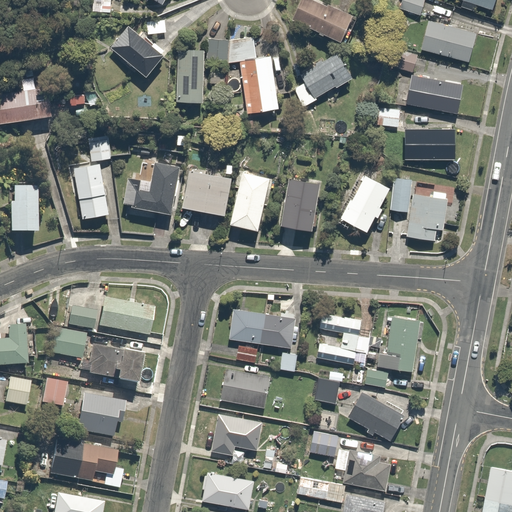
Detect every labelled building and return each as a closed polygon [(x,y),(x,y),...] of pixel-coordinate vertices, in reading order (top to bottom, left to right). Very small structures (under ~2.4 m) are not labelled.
[(111,0),(93,0),(93,11),(112,11),(111,0)] [(337,40),(348,14),(315,0),(297,0),(289,19),(337,40)] [(421,0),(400,0),(398,8),(418,14),(421,0)] [(462,0),(493,10),(496,0),(462,0)] [(163,20),(145,20),(145,33),(163,32),(163,20)] [(468,63),(476,34),(427,21),(420,50),(468,63)] [(145,76),(163,54),(127,26),(110,47),(145,76)] [(280,111),(274,53),(257,54),(255,34),(229,37),(231,59),(241,57),(247,114),(280,111)] [(227,38),(208,37),(207,58),(226,59),(227,38)] [(416,53),(395,47),(390,66),(411,72),(416,53)] [(201,102),(203,50),(178,49),(176,101),(201,102)] [(351,80),(336,52),(298,72),(304,83),(294,88),(303,105),(351,80)] [(104,53),(94,54),(96,66),(106,65),(104,53)] [(456,113),(462,83),(410,73),(403,102),(456,113)] [(0,124),(50,117),(45,87),(0,94),(0,124)] [(86,93),(72,93),(72,100),(68,101),(68,109),(87,108),(86,93)] [(397,108),(380,106),(380,103),(372,101),(372,105),(369,129),(390,132),(391,126),(394,126),(397,108)] [(106,128),(86,131),(91,160),(110,157),(106,128)] [(453,159),(453,128),(403,128),(403,159),(453,159)] [(169,213),(178,166),(145,159),(141,180),(125,177),(119,204),(169,213)] [(99,163),(72,168),(81,219),(108,214),(99,163)] [(230,178),(189,168),(180,206),(222,215),(230,178)] [(270,179),(240,171),(227,223),(257,231),(270,179)] [(389,189),(361,172),(337,217),(365,232),(389,189)] [(409,178),(392,177),(389,209),(406,211),(409,178)] [(324,186),(289,178),(277,225),(312,234),(324,186)] [(37,186),(14,185),(11,202),(7,202),(8,230),(33,234),(37,186)] [(442,230),(447,200),(413,194),(405,236),(433,241),(435,229),(442,230)] [(152,305),(102,295),(96,325),(146,335),(152,305)] [(97,308),(72,303),(69,323),(93,327),(97,308)] [(295,318),(233,308),(228,338),(290,348),(295,318)] [(411,369),(418,319),(391,315),(385,352),(379,351),(377,364),(411,369)] [(355,335),(358,321),(322,316),(319,331),(339,335),(338,345),(318,342),(316,357),(353,363),(355,349),(360,350),(362,336),(355,335)] [(0,364),(24,363),(23,324),(5,325),(5,339),(0,339),(0,364)] [(85,329),(50,324),(46,350),(81,355),(85,329)] [(258,345),(237,341),(235,357),(255,361),(258,345)] [(141,354),(90,344),(85,373),(135,382),(141,354)] [(298,351),(281,348),(278,366),(294,369),(298,351)] [(319,367),(314,397),(335,401),(341,371),(319,367)] [(387,370),(367,367),(364,383),(385,386),(387,370)] [(269,378),(224,369),(218,399),(263,407),(269,378)] [(29,376),(7,374),(4,398),(26,401),(29,376)] [(65,377),(44,375),(41,400),(62,402),(65,377)] [(119,421),(124,398),(82,390),(75,429),(111,436),(114,422),(119,421)] [(403,413),(361,390),(347,415),(390,438),(403,413)] [(261,424),(216,416),(210,449),(231,453),(232,445),(256,449),(261,424)] [(313,428),(309,450),(335,455),(339,433),(313,428)] [(110,473),(114,451),(55,439),(49,472),(90,480),(92,470),(110,473)] [(340,481),(384,490),(390,463),(378,461),(379,454),(347,447),(340,481)] [(277,451),(265,448),(262,466),(274,468),(277,451)] [(257,451),(244,449),(241,462),(255,464),(257,451)] [(511,511),(511,470),(489,465),(478,511),(511,511)] [(253,480),(207,471),(201,500),(247,509),(253,480)] [(344,483),(299,474),(296,492),(341,500),(344,483)] [(99,511),(102,501),(56,493),(52,511),(99,511)] [(381,511),(384,501),(345,493),(341,511),(381,511)]
